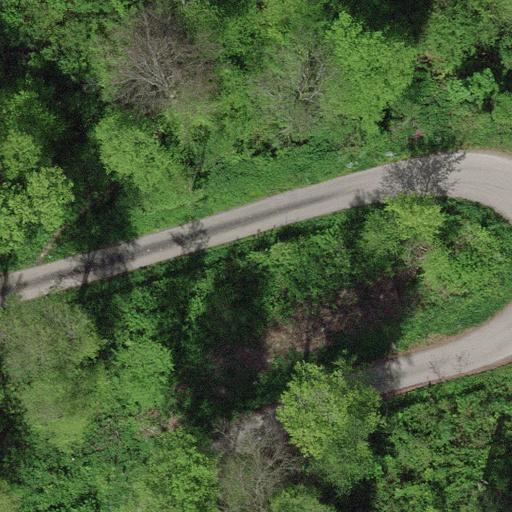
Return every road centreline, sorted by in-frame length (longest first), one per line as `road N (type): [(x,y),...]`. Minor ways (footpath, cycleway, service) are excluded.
road 1 (unclassified): [(0,290),(441,173),(511,187)]
road 2 (unclassified): [(511,332),(316,391),(168,482),(140,511)]
